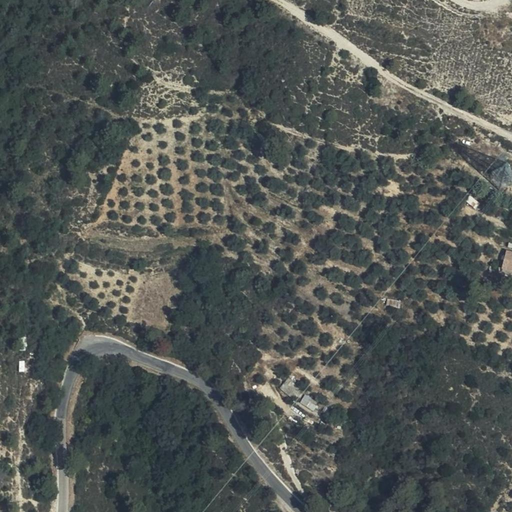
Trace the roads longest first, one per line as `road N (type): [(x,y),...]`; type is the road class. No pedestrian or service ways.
road 1 (residential): [(63,511),(65,393),(76,358),(93,348),(117,349),(211,389),(302,511)]
road 2 (track): [(282,0),(396,77),(511,133)]
